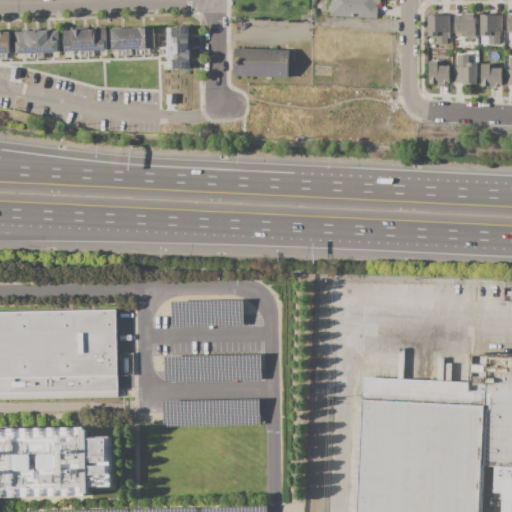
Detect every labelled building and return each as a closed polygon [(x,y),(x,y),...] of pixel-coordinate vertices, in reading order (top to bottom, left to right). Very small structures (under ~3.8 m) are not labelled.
[(329,16),(329,0),(380,0),(380,6),(377,6),(377,19),(329,16)] [(454,15),(466,15),(466,13),(474,13),(474,15),(475,15),(475,36),(466,36),(466,37),(462,37),(461,32),(455,32),(454,15)] [(480,15),(490,14),(490,16),(502,16),(502,32),(500,32),(500,44),(481,44),(481,36),(480,15)] [(428,15),(436,15),(436,16),(450,16),(450,32),(447,32),(447,45),(436,45),(436,36),(428,36),(428,15)] [(167,29),(176,28),(176,27),(191,26),(191,38),(188,38),(189,50),(192,50),(192,58),(189,58),(189,69),(168,69),(167,54),(162,54),(162,48),(167,48),(167,46),(162,46),(161,41),(167,41),(167,29)] [(111,29),(154,27),(155,48),(150,49),(150,54),(144,54),(143,49),(141,49),(141,54),(136,55),(135,49),(130,49),(131,55),(125,55),(125,50),(123,50),(123,55),(117,55),(117,50),(112,50),(111,29)] [(106,29),(106,50),(94,50),(94,56),(88,57),(87,51),(85,51),(85,57),(80,57),(80,51),(64,52),(63,31),(73,31),(73,30),(95,29),(95,30),(106,29)] [(14,32),(34,31),(34,33),(38,32),(38,31),(59,30),(60,51),(55,52),(55,53),(43,53),(43,58),(37,58),(37,53),(35,53),(35,58),(29,59),(29,54),(20,54),(20,53),(15,53),(14,32)] [(0,32),(10,32),(10,50),(7,54),(6,54),(6,59),(0,59),(0,32)] [(234,48),(233,76),(288,78),(289,50),(234,48)] [(476,62),(476,84),(467,84),(467,86),(463,86),(463,84),(461,84),(461,83),(455,83),(455,67),(457,67),(457,55),(468,55),(468,62),(476,62)] [(449,66),(449,83),(443,83),(443,87),(437,87),(437,84),(429,84),(428,61),(437,61),(437,62),(442,62),(442,66),(449,66)] [(502,68),(502,85),(495,85),(495,86),(493,86),(493,88),(490,88),(489,86),(481,86),(481,64),(483,64),(483,62),(488,62),(488,64),(495,64),(495,68),(502,68)] [(511,288),(511,301),(503,301),(504,288),(511,288)] [(0,398),(118,396),(116,310),(0,312),(0,398)] [(469,383),(470,354),(511,355),(511,511),(501,511),(502,493),(493,493),(494,466),(484,465),(488,384),(469,383)] [(484,465),(481,511),(356,511),(363,378),(469,383),(488,384),(484,465)] [(0,428),(87,427),(88,437),(110,437),(111,487),(88,487),(88,494),(85,494),(85,497),(0,497),(0,428)]
